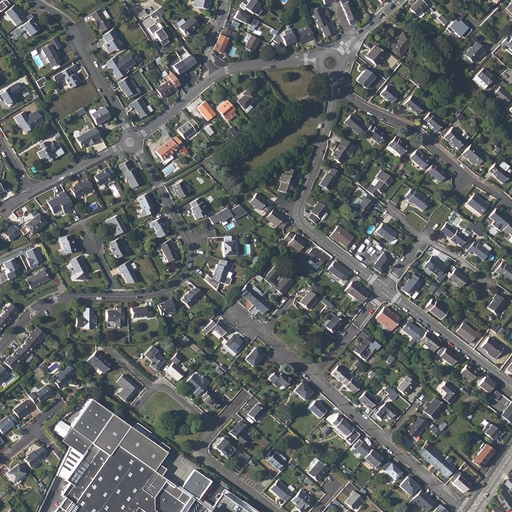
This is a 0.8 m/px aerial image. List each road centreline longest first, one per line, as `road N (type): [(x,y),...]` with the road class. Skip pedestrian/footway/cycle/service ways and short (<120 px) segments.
road 1 (residential): [(384,289),(299,222),(332,93)]
road 2 (residential): [(114,296),(174,285),(191,260),(136,148)]
road 3 (residential): [(511,386),(384,289)]
road 4 (residential): [(332,93),(411,129),(465,176)]
road 5 (residential): [(0,347),(43,304),(114,296)]
road 6 (residential): [(215,427),(201,456),(273,511)]
